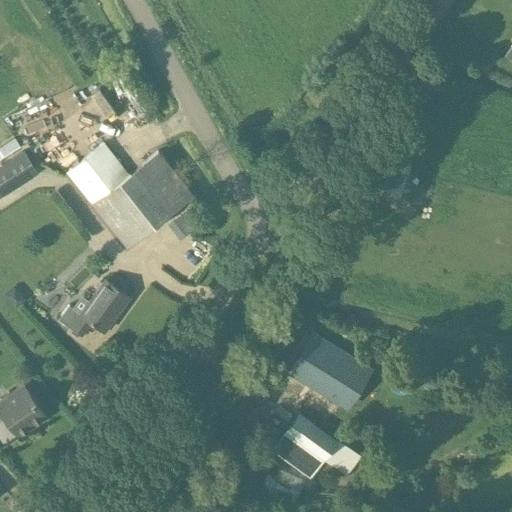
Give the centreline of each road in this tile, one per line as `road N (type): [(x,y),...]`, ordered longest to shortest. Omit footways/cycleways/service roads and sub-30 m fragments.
road 1 (unclassified): [(66,511),(260,230)]
road 2 (unclassified): [(260,230),(424,0)]
road 3 (unclassified): [(260,230),(133,0)]
